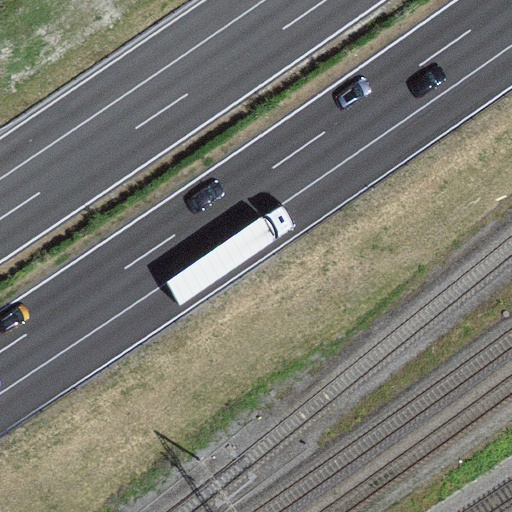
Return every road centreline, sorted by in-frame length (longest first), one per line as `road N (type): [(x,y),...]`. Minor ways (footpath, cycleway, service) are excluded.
road 1 (motorway): [(0,351),(511,2)]
road 2 (motorway): [(323,0),(0,218)]
